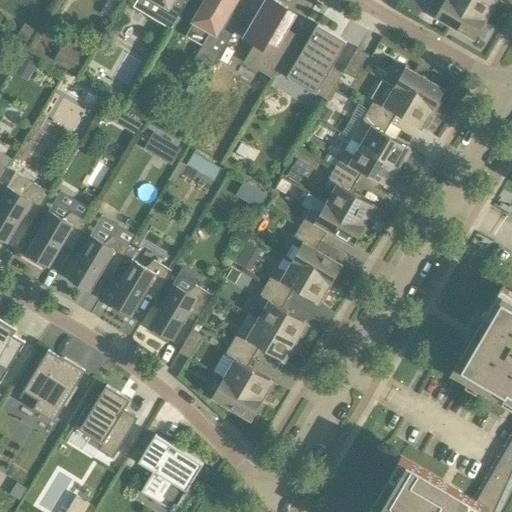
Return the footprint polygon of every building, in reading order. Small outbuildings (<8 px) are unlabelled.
[(156,0),(166,6),(157,21),(171,30),(188,0),(156,0)] [(196,18),(190,28),(207,38),(195,58),(213,69),(243,19),(231,12),(237,0),(207,0),(206,3),(203,1),(194,17),(196,18)] [(287,9),(288,8),(274,0),(267,0),(255,21),(250,18),(240,35),(255,44),(244,63),(272,79),(293,44),(283,38),(297,14),(287,9)] [(486,20),(450,0),(447,0),(437,18),(474,39),(478,32),(482,34),(488,24),(485,22),(486,20)] [(450,0),(486,20),(485,19),(489,13),(492,15),(498,5),(495,3),(496,1),(494,0),(450,0)] [(118,38),(127,22),(117,16),(108,32),(118,38)] [(25,25),(18,37),(28,43),(35,30),(25,25)] [(347,43),(318,25),(288,77),(289,78),(291,74),(305,82),(303,85),(328,100),(343,74),(333,68),(347,43)] [(369,55),(357,49),(344,71),(355,78),(369,55)] [(20,63),(35,71),(40,61),(26,53),(20,63)] [(69,63),(59,57),(56,62),(77,74),(86,59),(75,53),(69,63)] [(407,68),(396,87),(433,110),(434,108),(437,110),(444,100),(440,97),(444,90),(407,68)] [(66,96),(74,82),(66,77),(58,92),(66,96)] [(183,97),(192,102),(199,89),(190,85),(183,97)] [(375,99),(368,111),(391,124),(397,114),(421,128),(423,126),(426,129),(433,118),(429,116),(433,110),(396,87),(385,105),(375,99)] [(329,99),(335,103),(340,95),(333,92),(329,99)] [(391,124),(368,111),(359,127),(368,135),(361,146),(398,167),(402,161),(406,163),(412,152),(408,150),(410,148),(385,134),(391,124)] [(144,124),(132,117),(125,129),(137,136),(144,124)] [(182,148),(164,138),(154,155),(171,166),(182,148)] [(361,146),(352,140),(339,160),(335,167),(334,169),(357,182),(363,172),(387,186),(391,179),(395,181),(401,171),(398,169),(398,167),(361,146)] [(240,145),(235,154),(245,159),(250,151),(240,145)] [(324,160),(335,167),(339,160),(328,154),(324,160)] [(222,169),(205,159),(198,172),(215,182),(222,169)] [(0,184),(9,168),(0,163),(0,184)] [(334,169),(324,186),(334,193),(327,204),(365,226),(365,225),(368,219),(371,221),(378,211),(374,208),(375,207),(351,192),(357,182),(334,169)] [(244,181),(235,196),(260,210),(269,196),(244,181)] [(24,213),(34,219),(35,220),(51,193),(35,184),(22,195),(8,187),(0,199),(0,206),(0,207),(0,242),(2,244),(5,240),(8,242),(24,213)] [(364,227),(365,226),(327,204),(321,214),(310,210),(300,227),(322,240),(328,230),(354,245),(357,238),(361,240),(367,229),(364,227)] [(66,238),(75,243),(76,244),(89,222),(71,212),(63,219),(49,211),(38,229),(42,231),(28,254),(31,256),(29,260),(44,268),(46,265),(49,266),(66,238)] [(293,263),(330,285),(331,283),(335,285),(341,275),(338,273),(342,265),(317,251),(322,240),(300,227),(294,238),(304,244),(293,263)] [(113,236),(105,244),(91,235),(80,254),(83,256),(70,279),(90,291),(104,268),(114,274),(130,247),(113,236)] [(237,264),(251,272),(256,263),(242,255),(237,264)] [(111,303),(114,305),(112,308),(127,317),(129,313),(132,315),(148,286),(159,292),(172,271),(154,261),(146,268),(132,260),(121,278),(125,280),(111,303)] [(330,285),(293,263),(287,273),(276,269),(266,286),(288,299),(294,288),(319,303),(320,301),(323,303),(329,293),(326,291),(329,285),(330,285)] [(242,275),(232,269),(227,279),(236,284),(242,275)] [(190,311),(200,317),(214,294),(213,294),(212,295),(195,285),(188,292),(173,284),(163,302),(166,304),(153,327),(156,329),(153,332),(168,341),(170,337),(173,339),(190,311)] [(265,310),(259,321),(296,342),(299,336),(303,338),(309,327),(306,325),(307,323),(282,309),(288,299),(266,286),(256,302),(265,310)] [(511,291),(503,286),(487,314),(452,373),(511,407),(511,441),(476,502),(410,463),(380,511),(494,511),(511,474),(511,291)] [(11,326),(0,319),(0,366),(8,371),(26,342),(14,335),(17,330),(11,326)] [(296,342),(259,321),(248,339),(238,333),(232,344),(254,357),(260,347),(285,361),(289,354),(292,356),(298,346),(295,344),(296,342)] [(203,337),(192,330),(179,353),(190,359),(203,337)] [(235,361),(225,379),(262,401),(263,400),(262,400),(265,394),(269,396),(275,386),(272,384),(273,381),(249,367),(254,357),(232,344),(225,355),(235,361)] [(79,387),(77,386),(86,370),(65,357),(64,359),(49,350),(20,398),(35,407),(34,409),(55,422),(65,406),(66,407),(79,387)] [(261,402),(262,401),(225,379),(214,398),(251,420),(255,413),(259,415),(265,404),(261,402)] [(138,418),(125,410),(131,400),(107,385),(80,430),(102,444),(98,450),(113,459),(138,418)] [(174,511),(204,465),(156,435),(139,462),(169,480),(157,501),(174,511)] [(28,486),(18,479),(11,491),(21,497),(28,486)]
